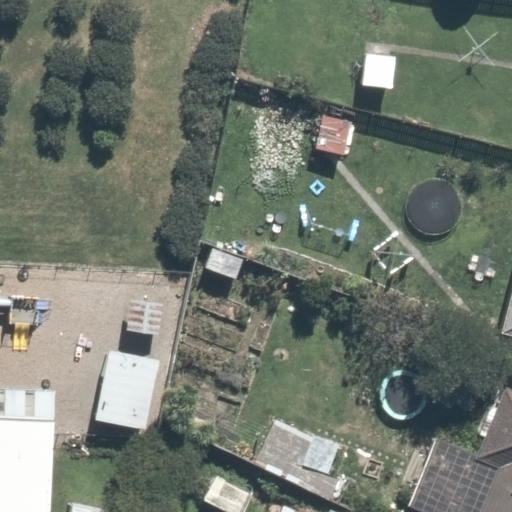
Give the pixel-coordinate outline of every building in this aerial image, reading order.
[(511,252),(494,337),(511,341),(511,252)] [(149,356),(98,344),(79,423),(129,436),(149,356)] [(511,511),(511,388),(500,383),(464,455),(490,468),(468,511),(511,511)] [(0,511),(43,511),(48,439),(0,436),(0,511)] [(307,511),(276,495),(266,511),(307,511)] [(112,511),(113,509),(68,496),(63,511),(112,511)]
